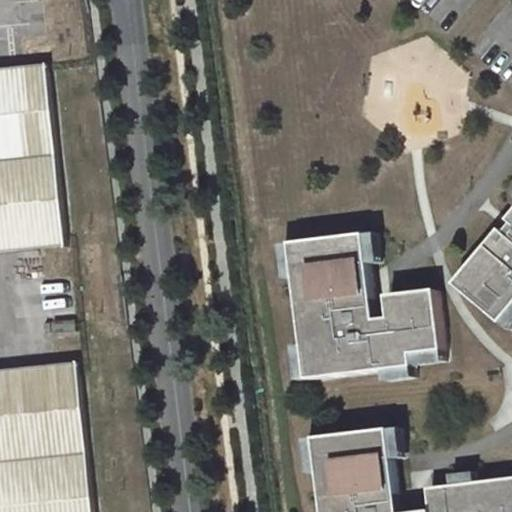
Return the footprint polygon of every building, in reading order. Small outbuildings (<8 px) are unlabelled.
[(52,15),(51,4),(28,5),(29,16),(52,15)] [(47,64),(0,68),(0,251),(66,245),(47,64)] [(187,212),(195,211),(194,201),(185,202),(185,203),(187,212)] [(503,229),(457,284),(503,323),(511,311),(511,218),(510,222),(511,223),(511,226),(507,232),(503,229)] [(378,321),(366,236),(295,244),(311,379),(415,364),(413,353),(445,348),(437,290),(390,297),(393,319),(378,321)] [(0,511),(93,511),(79,363),(0,371),(0,511)] [(400,511),(390,430),(319,439),(328,511),(511,511),(511,478),(415,491),(417,511),(400,511)]
